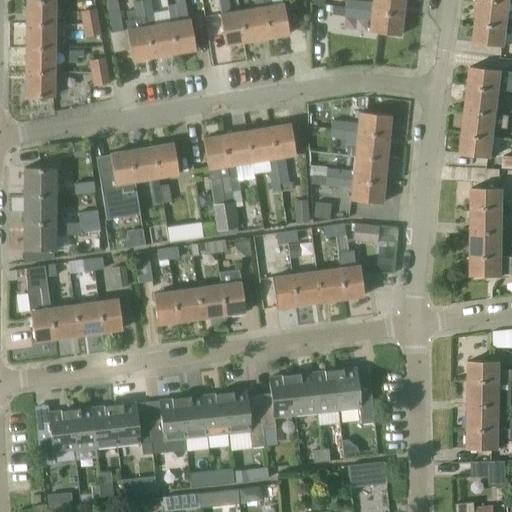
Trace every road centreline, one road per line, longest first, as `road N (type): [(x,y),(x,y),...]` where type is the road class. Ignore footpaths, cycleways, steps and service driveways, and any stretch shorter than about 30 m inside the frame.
road 1 (residential): [(0,138),(331,85),(437,90)]
road 2 (residential): [(0,384),(416,326)]
road 3 (residential): [(416,326),(437,90)]
road 4 (residential): [(418,511),(416,326)]
